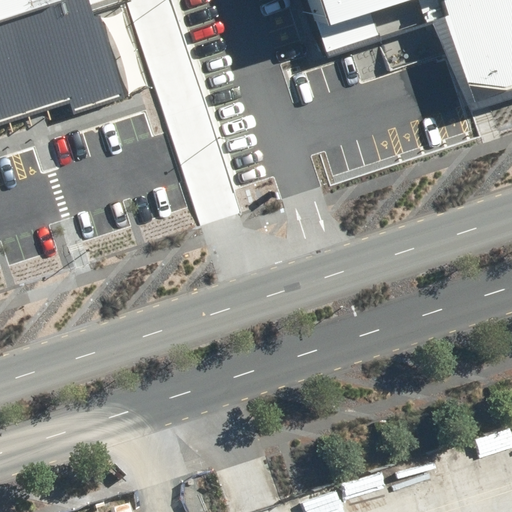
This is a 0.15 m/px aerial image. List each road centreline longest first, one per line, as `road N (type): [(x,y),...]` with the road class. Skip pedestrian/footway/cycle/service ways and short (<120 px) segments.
road 1 (tertiary): [(0,387),(511,219)]
road 2 (tertiary): [(511,293),(0,459)]
